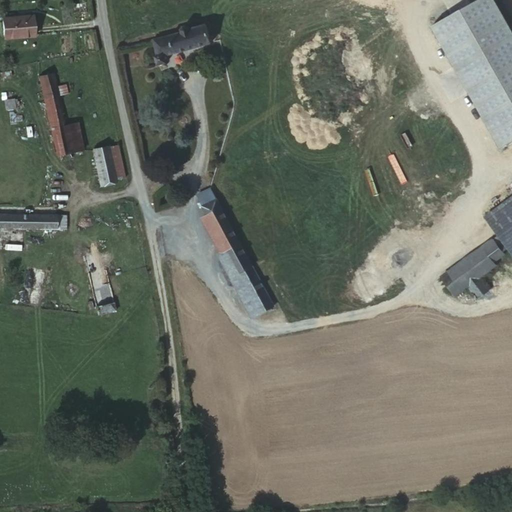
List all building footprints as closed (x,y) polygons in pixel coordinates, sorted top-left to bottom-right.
[(504,146),(511,141),(511,23),(499,0),(476,0),(436,23),(504,146)] [(4,41),(35,39),(33,18),(2,20),(4,41)] [(153,42),(160,69),(170,66),(169,59),(211,47),(206,27),(192,31),(191,27),(182,30),(183,33),(153,42)] [(72,155),(71,151),(83,149),(78,122),(65,125),(55,75),(37,79),(55,158),(72,155)] [(99,188),(115,184),(126,181),(119,146),(108,149),(93,153),(99,188)] [(211,186),(197,194),(203,208),(218,200),(211,186)] [(511,196),(486,215),(511,250),(511,196)] [(218,200),(203,208),(207,215),(202,218),(223,258),(219,261),(252,319),(275,306),(218,200)] [(0,226),(44,228),(44,233),(67,232),(67,213),(0,214),(0,226)] [(0,240),(44,241),(44,233),(44,228),(0,226),(0,240)] [(481,248),(494,268),(504,261),(490,240),(481,248)] [(474,299),(488,289),(480,278),(494,268),(481,248),(442,275),(456,295),(467,288),(472,297),(474,299)] [(105,255),(110,281),(119,278),(116,254),(105,255)] [(96,318),(116,315),(112,295),(110,281),(105,255),(86,259),(87,270),(91,293),(95,312),(96,318)] [(66,263),(67,274),(72,296),(75,315),(95,312),(91,293),(87,270),(86,259),(66,263)] [(112,295),(116,315),(130,312),(126,292),(112,295)] [(118,325),(116,315),(96,318),(97,328),(118,325)]
